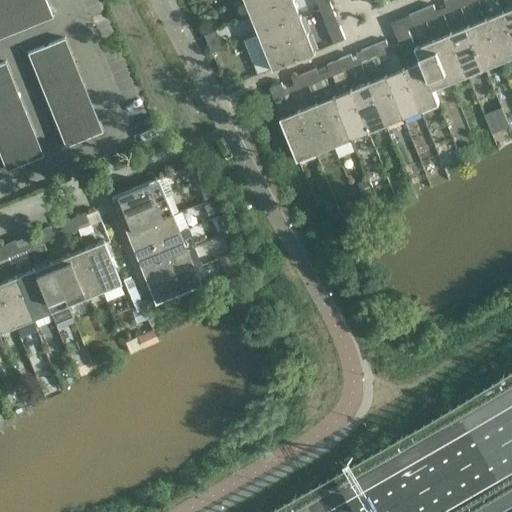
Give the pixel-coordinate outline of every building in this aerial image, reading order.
[(0,0),(0,37),(53,16),(46,0),(0,0)] [(290,0),(247,0),(254,15),(290,0)] [(300,17),(292,0),(290,0),(254,15),(261,33),(300,17)] [(331,4),(329,0),(316,0),(320,8),(331,4)] [(461,7),(457,0),(446,0),(444,1),(449,12),(461,7)] [(336,16),(331,4),(320,8),(325,21),(336,16)] [(438,16),(436,11),(434,5),(421,10),(426,21),(438,16)] [(426,21),(421,10),(409,15),(414,26),(426,21)] [(511,55),(511,33),(504,13),(486,20),(502,59),(511,55)] [(307,34),(300,17),(261,33),(268,50),(307,34)] [(502,59),(486,20),(469,27),(485,66),(502,59)] [(345,39),(340,27),(329,31),(334,43),(345,39)] [(485,66),(469,27),(452,34),(467,73),(485,66)] [(334,43),(329,31),(321,34),(326,47),(334,43)] [(414,42),(409,31),(397,36),(401,48),(414,42)] [(65,34),(28,49),(66,142),(103,127),(65,34)] [(316,52),(316,51),(315,50),(313,51),(307,34),(268,50),(275,67),(273,67),(274,69),(316,52)] [(467,73),(452,34),(434,41),(450,80),(467,73)] [(391,52),(389,46),(386,41),(374,45),(379,57),(391,52)] [(450,80),(434,41),(417,48),(416,46),(415,47),(421,63),(422,62),(433,87),(450,80)] [(379,57),(374,45),(362,50),(366,62),(379,57)] [(356,66),(354,60),(351,55),(339,60),(344,71),(356,66)] [(4,58),(0,59),(0,153),(5,166),(42,151),(4,58)] [(344,71),(339,60),(327,65),(331,76),(344,71)] [(422,62),(421,63),(404,70),(420,109),(436,102),(437,104),(439,103),(433,87),(422,62)] [(321,80),(317,69),(304,74),(309,85),(321,80)] [(420,109),(404,70),(387,77),(402,116),(420,109)] [(309,85),(304,74),(292,79),(297,90),(309,85)] [(402,116),(387,77),(369,84),(385,123),(402,116)] [(286,94),(282,83),(269,88),(274,99),(286,94)] [(385,123),(369,84),(352,91),(368,130),(385,123)] [(368,130),(352,91),(334,98),(350,137),(368,130)] [(350,137),(334,98),(317,105),(333,144),(350,137)] [(333,144),(317,105),(300,112),(315,151),(333,144)] [(315,151),(300,112),(283,119),(282,117),(280,118),(297,160),(299,160),(298,158),(315,151)] [(163,198),(156,181),(158,180),(158,178),(111,197),(112,199),(114,198),(121,215),(163,198)] [(170,215),(163,198),(121,215),(128,232),(170,215)] [(89,223),(87,217),(85,212),(73,217),(77,228),(89,223)] [(177,232),(170,215),(128,232),(135,250),(177,232)] [(77,228),(73,217),(60,222),(65,233),(77,228)] [(54,238),(52,232),(50,227),(38,232),(42,243),(54,238)] [(42,243),(38,232),(25,236),(30,248),(42,243)] [(184,250),(177,232),(135,250),(142,267),(184,250)] [(120,282),(103,239),(101,240),(102,242),(85,249),(101,288),(118,281),(118,283),(120,282)] [(19,252),(17,246),(15,241),(3,246),(7,257),(19,252)] [(101,288),(85,249),(68,256),(83,295),(101,288)] [(191,267),(184,250),(142,267),(149,285),(191,267)] [(83,295),(68,256),(50,263),(66,302),(83,295)] [(66,302),(50,263),(33,270),(49,309),(66,302)] [(154,304),(201,285),(200,283),(198,284),(191,267),(149,285),(156,301),(154,302),(154,304)] [(49,309),(33,270),(16,277),(31,316),(49,309)] [(31,316),(16,277),(0,283),(0,288),(14,323),(31,316)] [(0,328),(14,323),(0,288),(0,328)]
